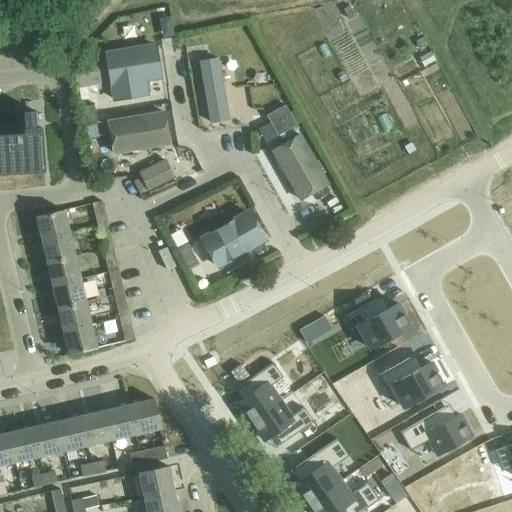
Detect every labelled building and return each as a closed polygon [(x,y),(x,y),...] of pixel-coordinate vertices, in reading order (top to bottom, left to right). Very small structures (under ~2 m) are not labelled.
[(106,52),(114,100),(150,94),(148,80),(162,77),(157,44),(106,52)] [(219,56),(198,60),(208,122),(230,118),(219,56)] [(98,57),(73,61),(77,88),(102,84),(98,57)] [(82,108),(85,128),(97,126),(95,115),(94,106),(82,108)] [(267,117),(278,137),(296,128),(285,108),(267,117)] [(169,109),(110,119),(116,152),(175,142),(169,109)] [(0,173),(44,171),(41,128),(36,128),(35,111),(24,112),(25,129),(8,130),(8,135),(0,135),(0,173)] [(304,133),(273,149),(302,201),(332,184),(304,133)] [(163,158),(139,169),(148,188),(172,177),(163,158)] [(92,202),(98,227),(109,224),(103,201),(92,202)] [(252,209),(201,238),(218,267),(269,237),(252,209)] [(37,217),(42,241),(70,234),(64,211),(37,217)] [(98,227),(104,250),(114,248),(109,224),(98,227)] [(167,235),(188,270),(198,265),(186,244),(177,229),(167,235)] [(42,241),(47,263),(75,257),(70,234),(42,241)] [(104,250),(109,273),(119,270),(114,248),(104,250)] [(47,263),(53,286),(80,280),(75,257),(47,263)] [(109,273),(115,296),(125,293),(122,280),(119,270),(109,273)] [(80,280),(53,286),(58,309),(85,302),(80,280)] [(115,296),(120,319),(130,316),(125,293),(115,296)] [(397,304),(383,312),(376,300),(346,317),(353,330),(358,327),(370,349),(410,327),(397,304)] [(58,309),(64,332),(91,325),(85,302),(58,309)] [(130,316),(120,319),(125,341),(136,339),(130,316)] [(91,325),(64,332),(69,355),(96,349),(91,325)] [(409,359),(379,376),(386,389),(391,386),(404,408),(444,385),(431,363),(416,371),(409,359)] [(246,397),(238,403),(251,422),(281,401),(270,386),(283,377),(274,363),(239,387),(246,397)] [(242,365),(231,372),(239,382),(249,375),(242,365)] [(153,400),(129,406),(135,435),(160,429),(153,400)] [(281,401),(251,422),(265,441),(273,435),(280,446),(314,422),(305,408),(291,417),(281,401)] [(129,406),(104,411),(111,441),(135,435),(129,406)] [(444,408),(400,433),(410,451),(429,441),(437,456),(472,436),(460,415),(451,420),(444,408)] [(104,411),(80,417),(87,446),(111,441),(104,411)] [(80,417),(56,422),(63,452),(87,446),(80,417)] [(56,422),(32,428),(39,457),(63,452),(56,422)] [(32,428),(8,434),(15,463),(39,457),(32,428)] [(8,434),(0,435),(0,466),(15,463),(8,434)] [(303,479),(295,485),(308,504),(341,481),(332,468),(349,456),(337,439),(295,468),(303,479)] [(511,445),(496,451),(502,470),(511,467),(511,445)] [(164,447),(138,452),(141,465),(167,460),(164,447)] [(141,465),(138,452),(130,454),(132,467),(141,465)] [(103,462),(91,464),(93,475),(105,472),(103,462)] [(93,475),(91,464),(80,467),(82,477),(93,475)] [(139,474),(144,498),(174,492),(169,468),(139,474)] [(54,472),(42,475),(45,485),(57,482),(54,472)] [(45,485),(42,475),(30,478),(33,488),(45,485)] [(341,481),(308,504),(313,511),(362,511),(379,500),(368,483),(350,495),(341,481)] [(51,491),(55,511),(66,511),(61,489),(51,491)] [(144,498),(146,511),(178,511),(174,492),(144,498)] [(96,495),(81,499),(83,510),(99,506),(96,495)] [(71,501),(73,511),(78,511),(83,511),(83,510),(81,499),(71,501)]
